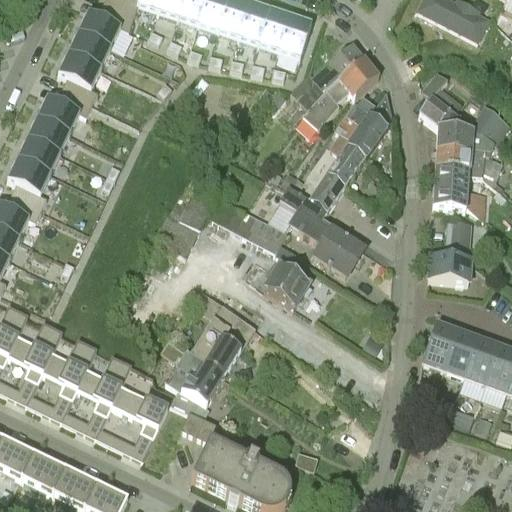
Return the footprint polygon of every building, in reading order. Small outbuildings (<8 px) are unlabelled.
[(107,0),(107,2),(136,16),(136,13),(139,3),(132,0),(107,0)] [(140,0),(139,3),(136,13),(156,20),(162,0),(140,0)] [(162,0),(156,20),(176,27),(185,0),(162,0)] [(185,0),(176,27),(197,33),(207,0),(185,0)] [(215,0),(207,0),(197,33),(217,40),(229,4),(215,0)] [(488,27),(435,0),(424,0),(415,18),(476,50),(488,27)] [(107,2),(101,13),(132,28),(136,16),(107,2)] [(229,4),(217,40),(237,47),(249,11),(229,4)] [(249,11),(237,47),(258,54),(270,18),(249,11)] [(96,24),(119,36),(127,40),(132,28),(101,13),(96,24)] [(270,18),(258,54),(278,60),(290,25),(270,18)] [(86,20),(76,41),(109,57),(119,36),(96,24),(86,20)] [(290,25),(278,60),(298,67),(310,32),(290,25)] [(158,52),(161,44),(150,39),(147,47),(158,52)] [(76,41),(66,62),(99,77),(109,57),(76,41)] [(177,61),(181,53),(170,48),(166,56),(177,61)] [(313,110),(314,111),(323,99),(362,66),(351,53),(325,75),(313,85),(309,81),(290,99),(307,116),(313,110)] [(189,57),(186,65),(198,70),(201,61),(189,57)] [(66,62),(56,82),(66,87),(60,98),(90,113),(96,101),(90,97),(99,77),(66,62)] [(220,74),(221,66),(209,63),(208,72),(220,74)] [(351,106),(377,85),(362,66),(323,99),(314,111),(313,110),(307,116),(301,123),(317,138),(338,113),(335,111),(347,101),(351,106)] [(241,79),(242,70),(231,68),(229,76),(241,79)] [(262,83),(263,74),(251,72),(250,80),(262,83)] [(283,87),(284,79),(272,76),(271,85),(283,87)] [(437,80),(420,98),(429,106),(417,121),(436,136),(470,139),(471,136),(469,135),(459,128),(448,120),(455,111),(438,98),(446,89),(437,80)] [(162,105),(170,96),(164,91),(156,100),(162,105)] [(273,121),(285,106),(269,93),(257,108),(273,121)] [(45,105),(35,126),(69,142),(78,122),(85,125),(90,113),(60,98),(55,110),(45,105)] [(310,208),(326,185),(347,155),(372,118),(360,110),(355,117),(351,114),(332,141),(333,142),(331,145),(332,146),(325,156),(301,189),(295,185),(288,197),(310,208)] [(372,118),(347,155),(363,168),(385,138),(383,136),(389,128),(383,123),(386,118),(377,111),(372,118)] [(493,152),(495,153),(508,132),(484,115),(469,135),(471,136),(493,152)] [(35,126),(25,147),(59,162),(69,142),(35,126)] [(436,136),(435,162),(488,166),(488,164),(493,152),(471,136),(470,139),(436,136)] [(25,147),(16,167),(49,183),(59,162),(25,147)] [(326,185),(343,196),(363,168),(347,155),(326,185)] [(488,166),(435,162),(434,177),(467,179),(467,183),(481,185),(501,200),(503,194),(495,188),(501,169),(488,164),(488,166)] [(16,167),(6,188),(15,192),(10,204),(40,218),(46,206),(39,203),(49,183),(16,167)] [(113,188),(118,177),(111,174),(105,185),(113,188)] [(467,179),(434,177),(431,215),(465,217),(465,215),(466,199),(467,183),(467,179)] [(105,185),(100,196),(108,199),(113,188),(105,185)] [(343,196),(326,185),(310,208),(288,197),(279,211),(297,222),(291,230),(293,232),(303,219),(318,228),(324,220),(326,221),(343,196)] [(264,283),(269,287),(262,298),(292,317),(307,293),(288,281),(298,265),(279,252),(286,241),(242,218),(188,190),(154,245),(184,266),(198,240),(198,241),(205,227),(274,263),(278,265),(274,271),(272,270),(264,283)] [(485,201),(466,199),(465,215),(483,228),(485,201)] [(0,212),(0,238),(18,247),(28,227),(34,230),(40,218),(10,204),(4,215),(0,212)] [(312,263),(345,284),(362,256),(318,228),(303,219),(293,232),(299,236),(297,239),(318,253),(312,263)] [(443,251),(468,252),(469,231),(445,230),(443,251)] [(0,238),(0,264),(8,268),(18,247),(0,238)] [(442,266),(429,265),(427,289),(467,292),(469,268),(466,268),(468,252),(443,251),(442,266)] [(73,274),(65,270),(59,281),(67,285),(73,274)] [(221,314),(210,306),(200,299),(193,310),(214,324),(215,323),(221,314)] [(221,314),(215,323),(248,345),(253,336),(221,314)] [(0,379),(7,365),(17,345),(26,325),(7,316),(0,329),(0,379)] [(214,324),(192,357),(189,363),(187,365),(222,386),(227,378),(238,361),(248,346),(215,323),(214,324)] [(17,345),(7,365),(28,375),(17,398),(13,406),(26,413),(30,404),(41,382),(51,361),(61,342),(41,332),(32,352),(17,345)] [(434,332),(421,370),(442,378),(456,340),(434,332)] [(369,340),(360,354),(374,362),(382,349),(369,340)] [(477,348),(456,340),(442,378),(463,386),(477,348)] [(484,393),(498,355),(477,348),(463,386),(484,393)] [(51,361),(41,382),(63,392),(52,415),(48,423),(61,429),(65,421),(76,398),(86,378),(95,358),(76,349),(66,368),(51,361)] [(204,414),(222,386),(187,365),(189,363),(169,351),(161,363),(176,374),(165,389),(204,414)] [(511,381),(511,360),(498,355),(484,393),(505,401),(511,381)] [(86,378),(76,398),(97,409),(86,431),(82,439),(95,446),(99,438),(110,415),(120,394),(130,375),(110,365),(101,385),(86,378)] [(0,399),(6,403),(10,395),(0,389),(0,399)] [(120,394),(110,415),(144,431),(132,454),(129,462),(142,468),(166,416),(120,394)] [(30,404),(26,413),(41,420),(45,411),(30,404)] [(433,405),(429,416),(449,423),(453,411),(441,407),(441,408),(433,405)] [(419,418),(427,421),(430,412),(423,409),(419,418)] [(227,505),(224,510),(225,511),(226,509),(233,511),(236,511),(238,510),(241,511),(285,511),(288,506),(288,499),(286,492),(282,487),(277,483),(255,473),(257,469),(248,464),(246,468),(210,451),(218,435),(194,423),(188,420),(179,437),(207,451),(190,487),(227,505)] [(79,428),(65,421),(61,429),(75,436),(79,428)] [(455,421),(451,430),(467,436),(470,427),(455,421)] [(477,425),(473,438),(486,443),(491,430),(477,425)] [(511,446),(511,441),(499,437),(495,446),(510,451),(511,446)] [(114,445),(99,438),(95,446),(110,453),(114,445)] [(0,445),(0,477),(18,486),(30,460),(0,445)] [(30,460),(18,486),(49,501),(62,476),(30,460)] [(62,476),(49,501),(71,511),(82,511),(93,491),(62,476)] [(93,491),(82,511),(123,511),(126,507),(93,491)] [(3,496),(0,501),(0,508),(5,511),(11,500),(3,496)]
